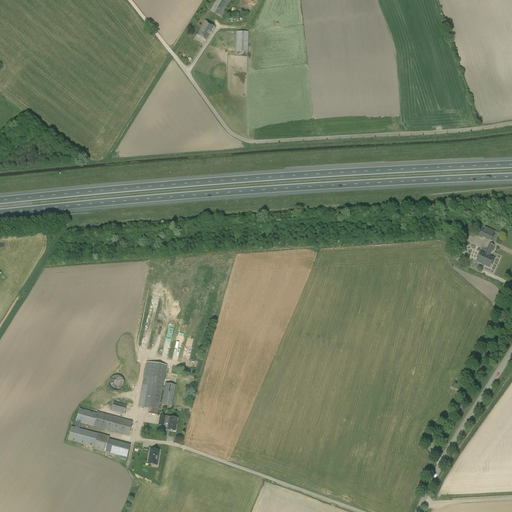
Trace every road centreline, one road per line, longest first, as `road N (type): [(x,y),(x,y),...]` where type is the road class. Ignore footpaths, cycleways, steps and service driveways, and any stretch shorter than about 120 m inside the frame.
road 1 (motorway): [(511,164),(0,201)]
road 2 (motorway): [(0,212),(511,176)]
road 3 (unclassified): [(511,123),(247,140),(225,127),(129,0)]
road 4 (unclassified): [(362,511),(169,444)]
road 5 (tertiary): [(422,500),(511,348)]
